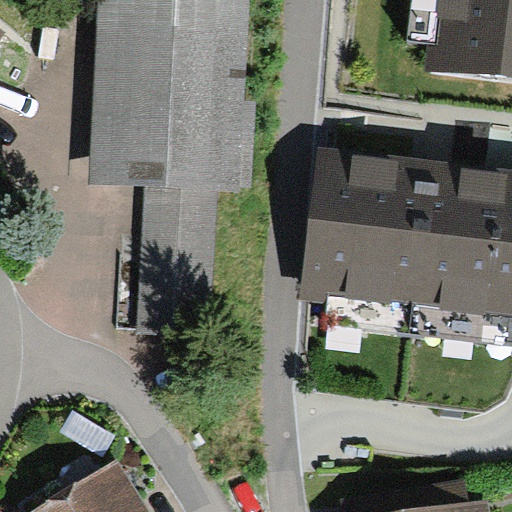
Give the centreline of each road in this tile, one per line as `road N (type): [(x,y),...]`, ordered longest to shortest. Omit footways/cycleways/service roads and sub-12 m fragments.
road 1 (residential): [(293,0),(278,366),(286,511)]
road 2 (residential): [(207,511),(105,378),(61,357),(2,346)]
